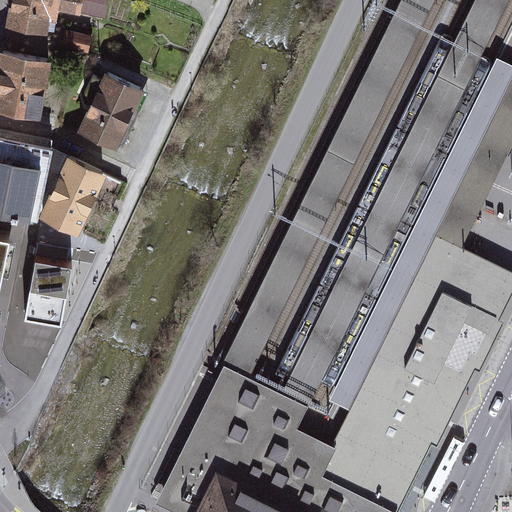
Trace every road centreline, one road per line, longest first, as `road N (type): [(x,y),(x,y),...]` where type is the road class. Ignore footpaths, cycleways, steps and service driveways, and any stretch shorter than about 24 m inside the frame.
road 1 (residential): [(115,511),(357,0)]
road 2 (residential): [(0,436),(29,413),(231,0)]
road 3 (tertiary): [(447,511),(511,383)]
